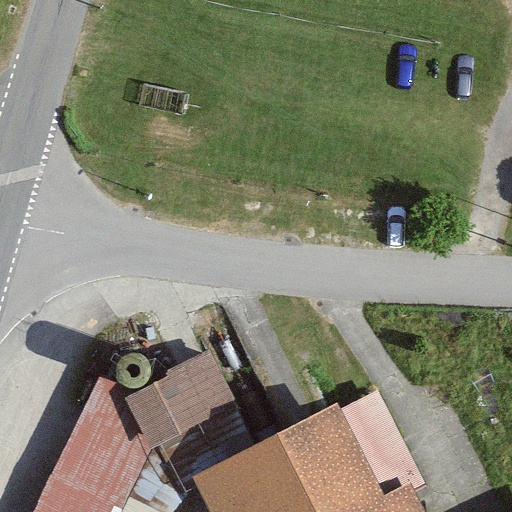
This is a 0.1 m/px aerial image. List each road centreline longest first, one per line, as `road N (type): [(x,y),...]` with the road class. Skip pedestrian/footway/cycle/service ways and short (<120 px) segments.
road 1 (residential): [(0,202),(263,269),(511,278)]
road 2 (tertiary): [(0,197),(60,0)]
